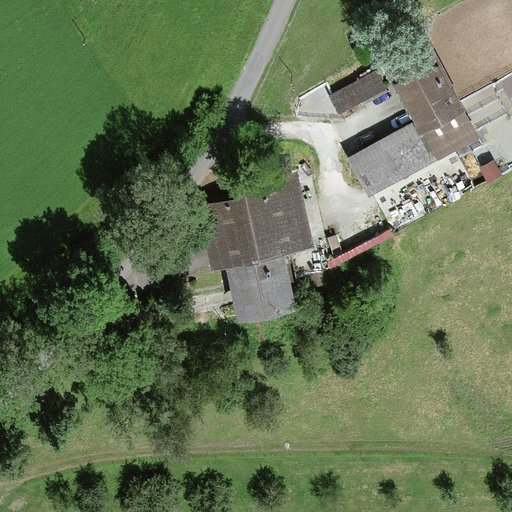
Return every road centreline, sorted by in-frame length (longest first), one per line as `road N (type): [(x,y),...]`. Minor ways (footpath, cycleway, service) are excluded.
road 1 (track): [(0,473),(174,438),(511,450)]
road 2 (residential): [(280,0),(251,70),(164,222),(37,366),(0,394)]
